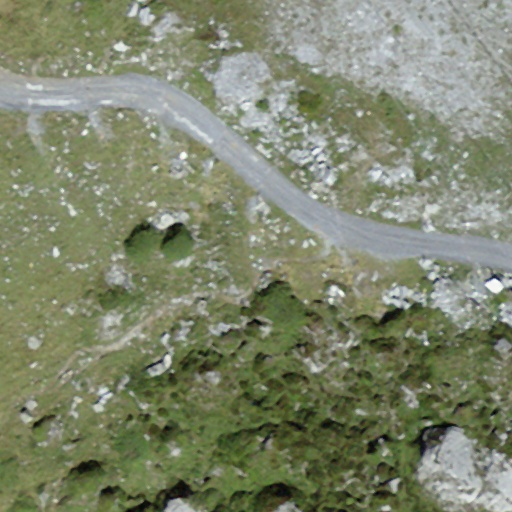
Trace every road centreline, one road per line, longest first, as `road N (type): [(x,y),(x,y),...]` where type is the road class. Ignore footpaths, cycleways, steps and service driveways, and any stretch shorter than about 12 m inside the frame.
road 1 (track): [(0,97),(47,103),(114,96),(158,104),(209,131),(293,206),(356,234)]
road 2 (track): [(356,234),(511,266)]
